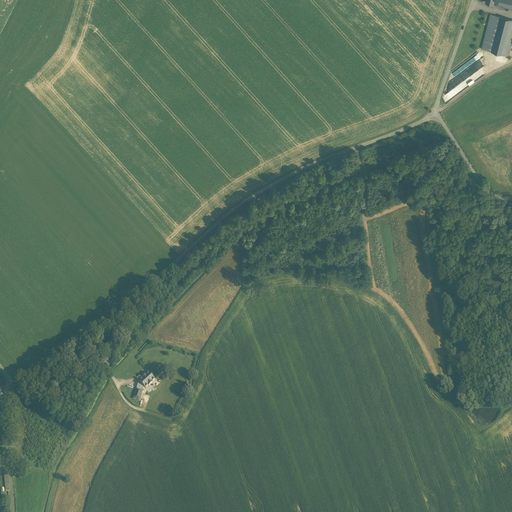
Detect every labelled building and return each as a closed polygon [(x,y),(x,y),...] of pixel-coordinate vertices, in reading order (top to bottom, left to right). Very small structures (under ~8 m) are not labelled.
[(511,0),(494,0),(493,4),(509,8),(511,9),(511,0)] [(488,26),(482,49),(491,51),(500,16),(491,14),(489,19),(488,25),(488,26)] [(511,19),(500,16),(491,51),(509,56),(511,42),(511,19)] [(479,61),(450,81),(454,87),(455,86),(459,92),(483,76),(478,70),(482,67),(479,61)] [(160,384),(147,380),(145,387),(144,391),(143,391),(142,393),(148,395),(150,388),(158,391),(160,384)] [(143,391),(136,389),(133,399),(139,401),(142,393),(143,391)]
